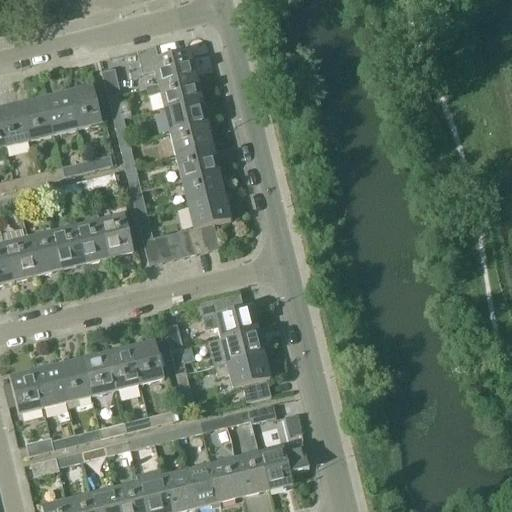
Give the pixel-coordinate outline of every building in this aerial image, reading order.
[(155,51),(136,55),(142,78),(154,75),(157,89),(194,79),(188,55),(158,63),(155,51)] [(100,77),(106,100),(116,98),(117,99),(120,98),(114,73),(100,77)] [(157,89),(146,92),(148,99),(159,96),(163,112),(200,102),(194,79),(157,89)] [(92,88),(67,95),(77,132),(101,126),(92,88)] [(53,138),(77,132),(67,95),(43,100),(53,138)] [(116,98),(106,100),(112,124),(122,122),(117,99),(116,98)] [(43,100),(19,106),(29,143),(53,138),(43,100)] [(200,102),(163,112),(169,136),(206,127),(206,126),(210,125),(206,112),(203,113),(200,102)] [(19,106),(0,110),(0,133),(4,149),(29,143),(19,106)] [(122,122),(112,124),(118,149),(129,147),(122,122)] [(206,127),(169,136),(175,160),(212,150),(206,127)] [(129,147),(118,149),(125,173),(135,171),(129,147)] [(181,184),(218,175),(212,150),(175,160),(181,184)] [(109,160),(85,165),(88,175),(112,169),(109,160)] [(85,165),(61,171),(64,181),(88,175),(85,165)] [(61,171),(37,177),(40,187),(64,181),(61,171)] [(135,171),(125,173),(131,197),(141,195),(135,171)] [(187,209),(224,200),(218,175),(181,184),(187,209)] [(37,177),(13,183),(15,193),(40,187),(37,177)] [(114,177),(90,183),(92,192),(116,186),(114,177)] [(13,183),(0,186),(0,196),(15,193),(13,183)] [(90,183),(66,189),(68,198),(92,192),(90,183)] [(66,189),(42,195),(44,204),(68,198),(66,189)] [(42,195),(17,201),(19,210),(44,204),(42,195)] [(137,222),(147,219),(141,195),(131,197),(137,222)] [(201,232),(214,229),(230,225),(224,200),(187,209),(193,232),(193,234),(201,232)] [(17,201),(0,205),(0,214),(19,210),(17,201)] [(125,217),(100,223),(109,261),(134,255),(125,217)] [(153,242),(147,219),(137,222),(149,270),(161,267),(155,242),(153,242)] [(100,223),(76,229),(85,266),(109,261),(100,223)] [(76,229),(52,235),(61,272),(85,266),(76,229)] [(214,229),(201,232),(207,255),(219,252),(214,229)] [(12,284),(37,278),(27,240),(25,241),(22,230),(0,236),(12,284)] [(193,234),(193,232),(189,233),(195,258),(207,255),(201,232),(193,234)] [(195,258),(189,233),(178,236),(184,261),(195,258)] [(0,286),(12,284),(0,236),(0,235),(0,234),(0,286)] [(52,235),(27,240),(37,278),(61,272),(52,235)] [(184,261),(178,236),(166,239),(173,264),(184,261)] [(155,242),(161,267),(173,264),(166,239),(155,242)] [(217,331),(221,342),(256,333),(251,310),(202,321),(205,334),(217,331)] [(164,331),(170,355),(179,353),(179,354),(183,353),(177,328),(164,331)] [(221,342),(207,346),(213,370),(215,369),(226,367),(262,357),(256,333),(221,342)] [(132,352),(141,388),(164,383),(155,346),(132,352)] [(141,388),(132,352),(108,357),(117,394),(141,388)] [(170,355),(176,379),(185,377),(179,354),(179,353),(170,355)] [(84,363),(93,400),(117,394),(108,357),(84,363)] [(270,400),(266,383),(268,383),(262,357),(226,367),(215,369),(217,380),(229,378),(232,391),(242,389),(246,406),(270,400)] [(60,369),(69,406),(93,400),(84,363),(60,369)] [(60,369),(35,375),(44,412),(69,406),(60,369)] [(44,412),(35,375),(10,381),(19,419),(44,412)] [(176,379),(182,405),(192,403),(185,377),(176,379)] [(269,409),(250,414),(252,424),(251,425),(251,427),(276,421),(273,408),(269,409)] [(252,424),(250,414),(234,419),(226,421),(228,431),(251,425),(252,424)] [(172,416),(150,422),(152,431),(174,426),(172,416)] [(226,421),(202,427),(205,437),(228,431),(226,421)] [(150,422),(126,428),(128,437),(152,431),(150,422)] [(205,437),(202,427),(177,433),(180,443),(205,437)] [(126,428),(101,434),(104,443),(128,437),(126,428)] [(180,443),(177,433),(154,439),(156,449),(180,443)] [(101,434),(78,440),(80,449),(104,443),(101,434)] [(130,445),(132,455),(156,449),(154,439),(130,445)] [(78,440),(52,446),(55,455),(80,449),(78,440)] [(30,461),(55,455),(52,446),(51,446),(50,443),(27,449),(30,461)] [(106,451),(108,461),(132,455),(130,445),(106,451)] [(284,450),(260,457),(269,494),(293,488),(290,477),(309,472),(303,446),(284,450)] [(82,457),(85,467),(108,461),(106,451),(82,457)] [(59,473),(85,467),(82,457),(57,463),(59,473)] [(236,463),(245,500),(269,494),(260,457),(236,463)] [(59,473),(57,463),(32,469),(35,482),(58,476),(58,473),(59,473)] [(221,506),(245,500),(236,463),(212,469),(221,506)] [(197,511),(221,506),(212,469),(188,475),(197,511)] [(162,472),(136,479),(138,487),(140,487),(146,511),(172,511),(164,481),(162,472)] [(197,511),(188,475),(164,481),(172,511),(197,511)] [(116,493),(120,511),(146,511),(140,487),(138,487),(116,493)] [(92,499),(95,511),(120,511),(116,493),(92,499)] [(68,511),(95,511),(92,499),(67,505),(68,511)]
